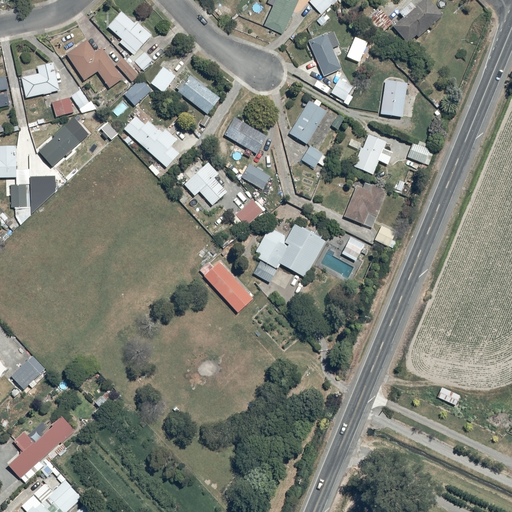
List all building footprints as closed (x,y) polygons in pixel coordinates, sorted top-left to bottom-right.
[(268,0),(267,4),(273,6),(265,26),(286,34),(299,0),(268,0)] [(309,0),(321,13),(335,0),(309,0)] [(393,26),(407,44),(418,36),(419,37),(445,18),(431,0),(414,0),(400,11),(405,17),(393,26)] [(368,34),(372,31),(378,37),(394,22),(381,8),(366,22),(361,27),(368,34)] [(136,24),(123,12),(109,27),(123,40),(120,42),(135,55),(153,36),(138,22),(136,24)] [(334,31),(327,33),(309,41),(325,79),(343,72),(333,49),(340,46),(334,31)] [(96,52),(89,41),(71,53),(68,55),(85,80),(99,71),(110,88),(124,78),(103,48),(96,52)] [(153,60),(145,52),(135,61),(143,69),(153,60)] [(141,74),(124,58),(117,65),(133,82),(141,74)] [(60,90),(54,63),(39,66),(40,73),(22,77),(27,97),(60,90)] [(176,77),(164,67),(151,83),(164,93),(176,77)] [(205,126),(212,117),(221,106),(218,103),(221,98),(191,75),(179,91),(207,112),(200,122),(205,126)] [(0,107),(9,106),(6,89),(8,89),(6,77),(0,78),(0,107)] [(152,90),(142,79),(125,94),(136,105),(152,90)] [(353,87),(340,79),(331,91),(345,100),(353,87)] [(408,83),(387,80),(381,114),(403,117),(408,83)] [(91,101),(90,102),(81,89),(72,95),(81,109),(84,115),(95,108),(91,101)] [(74,113),(71,98),(52,103),(56,117),(74,113)] [(327,112),(310,101),(290,134),(308,144),(327,112)] [(348,118),(339,112),(330,125),(339,131),(348,118)] [(157,158),(149,168),(158,175),(166,166),(168,168),(180,154),(172,147),(178,140),(163,126),(159,130),(148,120),(145,124),(136,115),(132,120),(129,118),(123,124),(126,127),(124,128),(129,133),(124,138),(129,142),(133,137),(141,144),(134,152),(143,160),(150,152),(157,158)] [(269,137),(237,117),(226,135),(259,155),(269,137)] [(76,151),(73,149),(83,141),(68,124),(54,136),(55,137),(40,151),(53,166),(65,156),(68,158),(76,151)] [(388,143),(369,134),(354,166),(372,174),(379,160),(388,164),(395,150),(386,146),(388,143)] [(432,149),(413,142),(408,157),(427,164),(432,149)] [(17,169),(17,146),(0,145),(0,177),(17,177),(17,169)] [(329,157),(311,145),(302,159),(315,168),(319,162),(324,165),(329,157)] [(209,163),(203,168),(197,162),(183,174),(182,172),(176,177),(184,186),(185,185),(196,196),(201,192),(214,206),(228,192),(215,178),(220,174),(209,163)] [(271,177),(251,164),(242,177),(263,190),(271,177)] [(30,184),(30,169),(17,169),(17,177),(17,185),(11,185),(11,207),(16,207),(16,217),(22,225),(32,213),(32,203),(39,203),(39,194),(34,194),(34,191),(30,191),(30,184)] [(50,194),(50,177),(34,178),(34,191),(34,194),(39,194),(50,194)] [(357,185),(345,217),(373,228),(388,190),(365,181),(363,187),(357,185)] [(264,211),(253,200),(236,215),(247,226),(264,211)] [(382,223),(379,230),(375,240),(390,246),(397,230),(382,223)] [(254,273),(271,283),(278,269),(281,263),(306,277),(326,241),(295,224),(288,237),(270,227),(256,252),(263,255),(261,260),(254,273)] [(367,244),(351,236),(342,254),(358,262),(367,244)] [(256,298),(219,259),(214,264),(211,261),(200,271),(239,313),(256,298)] [(46,369),(34,357),(13,376),(25,389),(30,384),(33,388),(37,384),(40,381),(49,373),(46,369)] [(462,395),(443,387),(439,398),(458,405),(462,395)] [(110,403),(102,395),(96,402),(103,410),(110,403)] [(66,446),(62,442),(76,429),(64,416),(35,443),(24,431),(14,441),(24,452),(10,465),(27,483),(41,469),(48,476),(52,473),(62,483),(52,492),(45,484),(33,494),(37,498),(22,511),(70,511),(84,500),(82,498),(65,480),(56,469),(49,462),(66,446)] [(93,511),(84,503),(74,511),(93,511)]
